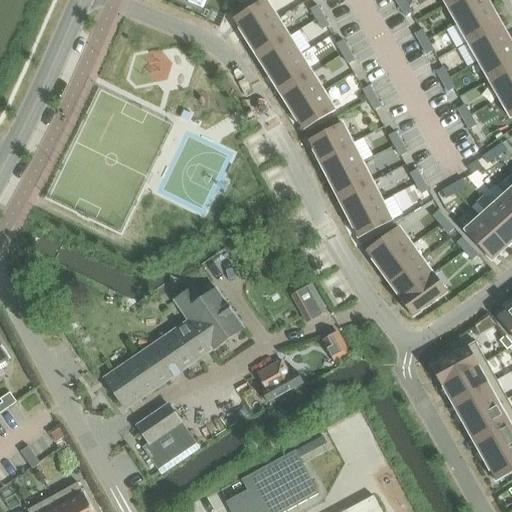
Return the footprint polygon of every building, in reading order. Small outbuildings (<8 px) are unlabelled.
[(265,0),(233,20),(245,39),(278,19),(265,0)] [(490,6),(486,0),(455,0),(446,6),(457,24),(490,6)] [(406,3),(399,7),(405,18),(412,14),(406,3)] [(323,16),(317,6),(310,10),(316,20),(323,16)] [(501,24),(490,6),(457,24),(467,43),(501,24)] [(329,27),(323,16),(316,20),(322,31),(329,27)] [(289,37),(278,19),(245,39),(257,58),(289,37)] [(511,43),(501,24),(467,43),(478,62),(511,43)] [(422,30),(415,34),(421,45),(428,41),(422,30)] [(289,37),(257,58),(268,76),(301,56),(289,37)] [(349,51),(343,40),(337,44),(342,55),(349,51)] [(428,41),(421,45),(426,55),(433,51),(428,41)] [(511,67),(511,44),(511,43),(478,62),(488,81),(511,67)] [(355,61),(349,51),(342,55),(348,65),(355,61)] [(312,74),(301,56),(268,76),(280,94),(312,74)] [(511,92),(511,67),(488,81),(499,100),(511,92)] [(443,68),(436,72),(442,82),(449,78),(443,68)] [(312,74),(280,94),(291,112),(324,92),(312,74)] [(449,78),(442,82),(448,93),(455,89),(449,78)] [(375,97),(369,86),(362,90),(368,101),(375,97)] [(336,111),(324,92),(291,112),(303,132),(336,111)] [(511,92),(499,100),(510,119),(511,118),(511,92)] [(381,107),(375,97),(369,101),(374,111),(381,107)] [(464,106),(457,110),(463,120),(470,116),(464,106)] [(470,116),(463,120),(469,130),(476,126),(470,116)] [(342,124),(308,141),(318,162),(353,144),(342,124)] [(401,143),(396,132),(389,136),(395,147),(401,143)] [(407,153),(401,143),(395,147),(400,157),(407,153)] [(362,163),(353,144),(318,162),(328,181),(362,163)] [(502,144),(491,152),(496,158),(507,151),(502,144)] [(491,152),(482,158),(487,164),(496,158),(491,152)] [(468,168),(472,175),(482,168),(477,161),(468,168)] [(362,163),(328,181),(338,200),(372,182),(362,163)] [(423,181),(417,170),(410,174),(416,184),(423,181)] [(463,180),(452,187),(455,193),(467,187),(463,180)] [(429,191),(423,181),(416,184),(422,195),(429,191)] [(382,202),(372,182),(338,200),(348,219),(382,202)] [(452,187),(442,192),(446,199),(455,193),(452,187)] [(511,201),(506,194),(492,206),(511,228),(511,201)] [(382,202),(348,219),(358,239),(393,222),(382,202)] [(511,228),(492,206),(479,218),(506,249),(511,243),(511,228)] [(438,211),(432,216),(441,226),(447,221),(442,215),(438,211)] [(465,231),(492,261),(506,249),(479,218),(465,231)] [(447,221),(441,226),(448,234),(454,229),(447,221)] [(399,228),(366,252),(379,270),(412,246),(399,228)] [(462,238),(456,243),(465,253),(471,248),(462,238)] [(423,261),(412,246),(379,270),(390,285),(423,261)] [(471,248),(465,253),(473,261),(478,256),(471,248)] [(423,261),(390,285),(400,299),(433,275),(423,261)] [(447,294),(433,275),(400,299),(414,318),(447,294)] [(312,286),(292,296),(307,323),(326,312),(312,286)] [(126,410),(199,360),(245,329),(218,290),(193,307),(190,302),(180,309),(190,322),(178,330),(104,379),(126,410)] [(511,305),(498,317),(511,334),(511,305)] [(326,342),(336,360),(347,354),(336,336),(326,342)] [(511,342),(507,336),(501,341),(508,351),(511,347),(511,342)] [(0,366),(9,360),(1,348),(3,347),(0,342),(0,366)] [(475,342),(432,367),(443,387),(478,367),(486,362),(475,342)] [(290,375),(282,360),(258,374),(266,389),(260,392),(267,404),(304,384),(296,371),(290,375)] [(478,367),(443,387),(453,405),(488,386),(497,381),(486,362),(478,367)] [(488,386),(453,405),(464,424),(499,405),(508,400),(497,381),(488,386)] [(12,396),(2,403),(7,410),(17,403),(12,396)] [(499,405),(464,424),(474,443),(510,423),(511,422),(511,407),(508,400),(499,405)] [(144,448),(154,463),(192,438),(170,404),(137,427),(150,444),(144,448)] [(359,412),(343,421),(351,437),(367,428),(359,412)] [(511,422),(510,423),(474,443),(485,462),(511,446),(511,422)] [(63,439),(58,431),(51,435),(56,443),(63,439)] [(511,446),(485,462),(496,482),(511,473),(511,446)] [(29,447),(21,452),(26,460),(34,455),(29,447)] [(247,491),(226,503),(230,511),(286,511),(319,494),(295,451),(242,480),(247,491)] [(34,455),(26,460),(32,468),(39,463),(34,455)] [(53,497),(60,511),(93,511),(78,484),(53,497)] [(29,511),(60,511),(53,497),(29,511)] [(381,511),(373,497),(349,510),(345,511),(381,511)]
